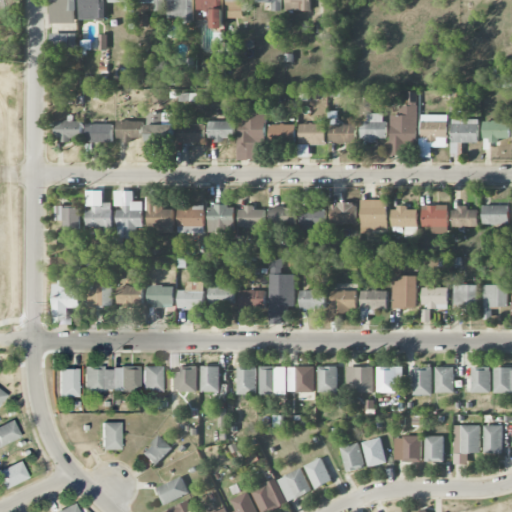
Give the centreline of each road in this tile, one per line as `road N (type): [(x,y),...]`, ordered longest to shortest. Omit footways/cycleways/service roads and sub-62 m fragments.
road 1 (residential): [(35,0),(39,401),(73,474),(114,511)]
road 2 (residential): [(511,176),(34,175)]
road 3 (residential): [(511,342),(35,343)]
road 4 (residential): [(511,482),(382,493),(332,511)]
